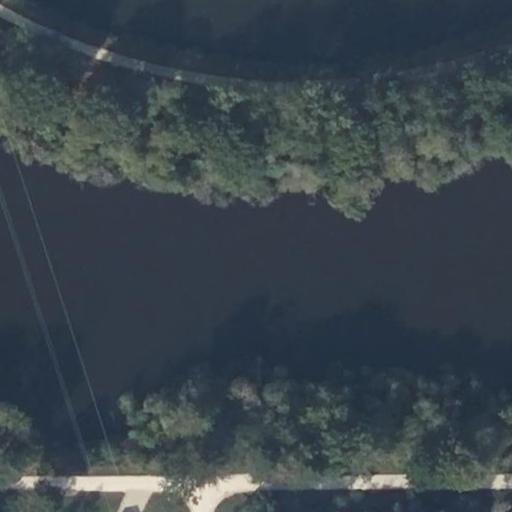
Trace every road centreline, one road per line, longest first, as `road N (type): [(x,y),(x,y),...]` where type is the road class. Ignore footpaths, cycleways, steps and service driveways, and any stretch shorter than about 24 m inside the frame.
road 1 (track): [(511,487),(176,488)]
road 2 (track): [(176,488),(0,488)]
